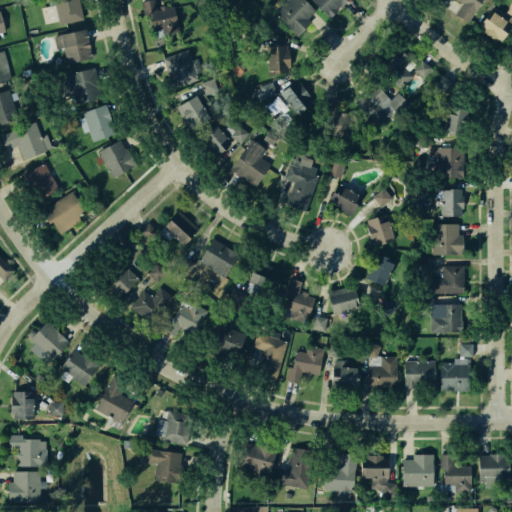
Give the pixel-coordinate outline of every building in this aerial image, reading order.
[(77,0),(82,18),(59,25),(53,1),(56,0),(77,0)] [(176,23),(150,29),(144,1),(148,0),(153,0),(156,11),(172,7),(176,23)] [(295,31),(277,14),(290,0),(302,0),(314,12),(295,31)] [(347,0),(327,16),(314,0),(347,0)] [(482,0),(466,22),(453,11),(460,2),(457,0),(482,0)] [(494,43),(475,28),(487,12),(506,26),(494,43)] [(89,57),(67,63),(62,46),(56,47),(53,38),(82,29),(89,57)] [(287,71),(268,73),(265,44),(284,42),(287,71)] [(408,77),(399,85),(378,63),(395,46),(411,63),(402,71),(408,77)] [(195,78),(171,86),(162,57),(186,49),(195,78)] [(0,81),(12,79),(4,50),(0,51),(0,81)] [(427,77),(415,70),(420,62),(432,69),(427,77)] [(97,96),(74,103),(66,76),(89,69),(97,96)] [(449,93),(437,87),(443,76),(454,82),(449,93)] [(295,112),(278,91),(293,79),(309,100),(295,112)] [(274,96),(262,98),(259,84),(271,82),(274,96)] [(391,105),(374,121),(354,100),(371,84),(391,105)] [(16,118),(0,122),(0,89),(8,88),(16,118)] [(203,118),(186,127),(175,105),(192,97),(203,118)] [(280,109),(271,115),(265,105),(274,99),(280,109)] [(92,138),(81,111),(101,103),(112,129),(92,138)] [(354,127),(321,127),(321,105),(338,106),(338,113),(354,113),(354,127)] [(453,138),(438,136),(443,107),(458,109),(453,138)] [(43,150),(22,157),(16,142),(3,147),(0,137),(0,130),(32,119),(43,150)] [(240,143),(224,129),(232,120),(248,133),(240,143)] [(214,157),(195,137),(209,123),(228,143),(214,157)] [(113,176),(99,150),(120,139),(134,165),(113,176)] [(256,184),(232,166),(252,139),(264,147),(257,157),(270,167),(256,184)] [(459,177),(436,178),(434,149),(458,148),(459,177)] [(306,208),(286,201),(292,181),(286,179),(292,160),(298,162),(300,155),(312,159),(310,166),(319,169),(306,208)] [(54,190),(35,199),(22,173),(50,159),(58,175),(49,180),(54,190)] [(340,179),(326,175),(330,161),(344,164),(340,179)] [(346,205),(327,197),(331,184),(351,192),(346,205)] [(457,213),(436,214),(436,188),(457,188),(457,213)] [(379,206),(373,198),(385,189),(391,197),(379,206)] [(84,211),(77,216),(80,221),(57,235),(42,211),(73,192),(84,211)] [(178,243),(161,227),(175,211),(193,227),(178,243)] [(388,240),(370,244),(365,216),(383,213),(388,240)] [(146,242),(137,233),(147,223),(156,231),(146,242)] [(457,253),(432,253),(431,224),(457,224),(457,253)] [(219,269),(200,255),(212,238),(231,251),(219,269)] [(129,261),(116,252),(122,243),(135,252),(129,261)] [(382,285),(364,279),(374,253),(391,259),(382,285)] [(186,273),(175,265),(183,254),(194,263),(186,273)] [(3,278),(0,274),(0,257),(12,270),(3,278)] [(271,291),(243,280),(252,260),(279,272),(271,291)] [(429,272),(416,272),(416,261),(429,261),(429,272)] [(123,295),(102,278),(116,262),(137,279),(123,295)] [(463,292),(431,291),(431,277),(441,277),(442,262),(464,263),(463,292)] [(156,280),(147,273),(156,263),(165,270),(156,280)] [(309,321),(278,312),(287,281),(298,284),(295,293),(315,299),(309,321)] [(153,321),(130,307),(140,290),(151,296),(157,286),(170,294),(153,321)] [(240,306),(244,293),(231,289),(227,302),(240,306)] [(356,305),(329,311),(326,295),(353,289),(356,305)] [(388,315),(374,303),(382,294),(396,306),(388,315)] [(194,329),(171,318),(181,297),(204,308),(194,329)] [(432,307),(418,309),(417,300),(431,298),(432,307)] [(460,330),(440,330),(439,302),(459,302),(460,330)] [(323,331),(312,329),(316,313),(327,316),(323,331)] [(53,360),(30,342),(45,323),(68,341),(53,360)] [(237,346),(212,336),(217,323),(242,333),(237,346)] [(278,367),(248,356),(258,332),(287,343),(278,367)] [(373,357),(363,353),(367,341),(378,345),(373,357)] [(468,389),(437,389),(438,361),(452,361),(452,357),(457,357),(457,345),(469,345),(468,389)] [(317,371),(299,368),(297,379),(289,378),(293,352),(306,354),(307,346),(320,347),(317,371)] [(83,384),(63,367),(79,348),(99,365),(83,384)] [(393,386),(366,385),(366,365),(378,365),(379,356),(394,357),(393,386)] [(433,386),(401,386),(401,362),(433,361),(433,386)] [(356,385),(328,384),(329,365),(357,366),(356,385)] [(119,421),(95,404),(108,385),(132,402),(119,421)] [(33,422),(10,422),(10,391),(33,391),(33,422)] [(53,421),(41,413),(52,396),(64,404),(53,421)] [(184,443),(163,437),(168,418),(189,425),(184,443)] [(40,466),(19,466),(20,447),(6,447),(6,434),(41,435),(40,466)] [(265,472),(237,466),(243,440),(271,447),(265,472)] [(173,481),(151,478),(153,462),(144,461),(146,446),(177,451),(173,481)] [(351,491),(319,487),(322,470),(336,472),(339,453),(356,455),(351,491)] [(504,480),(478,480),(478,454),(505,455),(504,480)] [(428,483),(401,483),(401,462),(411,462),(412,456),(428,456),(428,483)] [(394,496),(379,496),(379,486),(367,486),(367,476),(358,475),(359,457),(384,459),(383,481),(395,481),(394,496)] [(306,487),(275,481),(278,465),(309,471),(306,487)] [(470,491),(455,490),(455,481),(441,481),(441,465),(470,465),(470,491)] [(34,498),(2,498),(2,483),(13,483),(13,471),(35,472),(34,498)]
